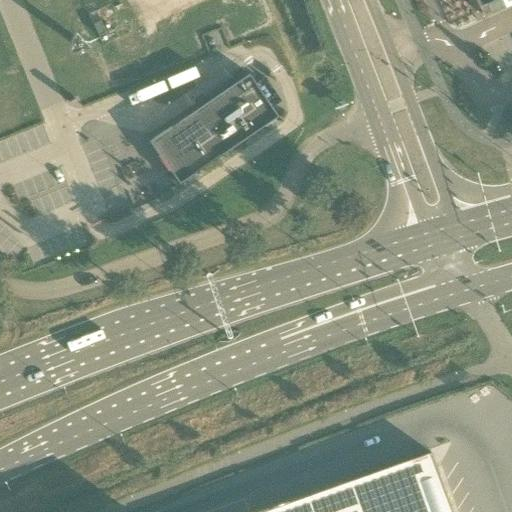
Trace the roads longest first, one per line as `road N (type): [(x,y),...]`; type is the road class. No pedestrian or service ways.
road 1 (primary): [(0,471),(273,355),(466,290)]
road 2 (primary): [(422,242),(120,335),(0,382)]
road 3 (unclassified): [(378,117),(306,155),(264,220),(42,294),(0,284)]
road 4 (tertiary): [(461,229),(372,0)]
road 5 (tertiary): [(378,117),(422,242)]
road 6 (tertiary): [(333,0),(378,117)]
